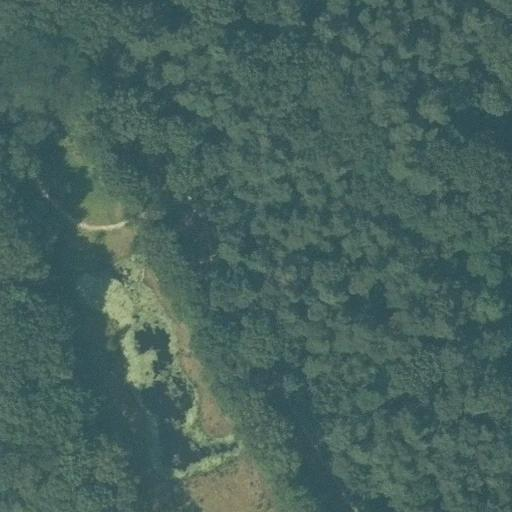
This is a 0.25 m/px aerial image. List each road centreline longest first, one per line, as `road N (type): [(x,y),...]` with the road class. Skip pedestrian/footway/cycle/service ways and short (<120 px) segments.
road 1 (track): [(252,0),(413,196),(511,371)]
road 2 (unclassified): [(82,511),(0,330)]
